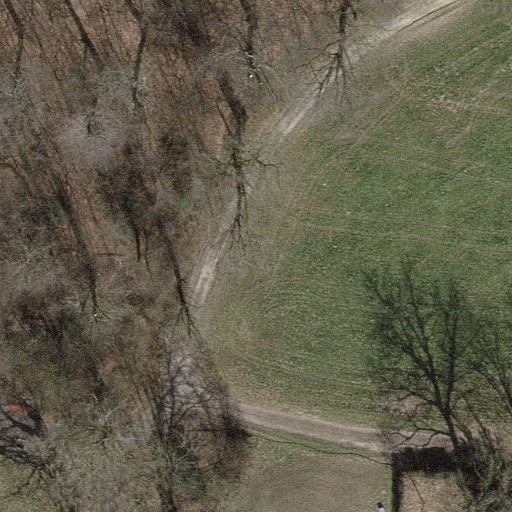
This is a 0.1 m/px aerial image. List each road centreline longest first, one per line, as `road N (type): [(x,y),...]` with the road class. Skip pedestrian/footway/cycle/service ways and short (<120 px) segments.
road 1 (track): [(511,446),(406,447),(170,414),(120,453),(67,454),(0,410)]
road 2 (track): [(170,414),(254,166),(334,69),(461,0)]
